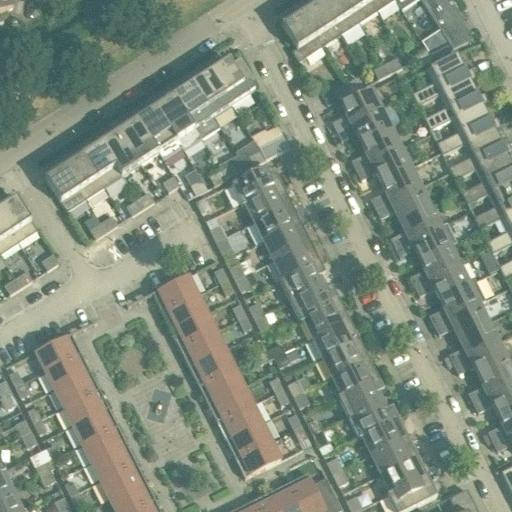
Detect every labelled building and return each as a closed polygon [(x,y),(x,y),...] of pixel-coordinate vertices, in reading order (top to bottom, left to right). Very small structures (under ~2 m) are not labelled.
[(6,0),(0,0),(0,27),(0,17),(12,11),(6,0)] [(340,0),(328,0),(319,6),(341,39),(359,28),(340,0)] [(366,0),(340,0),(359,28),(377,16),(366,0)] [(392,0),(366,0),(377,16),(394,4),(395,4),(392,0)] [(392,0),(395,4),(394,4),(401,15),(419,3),(417,0),(392,0)] [(417,0),(419,3),(446,44),(452,53),(472,44),(462,25),(451,1),(449,0),(417,0)] [(319,6),(301,18),(322,51),(341,39),(319,6)] [(301,18),(281,30),(282,32),(283,32),(283,33),(296,53),(291,56),(298,67),(322,51),(301,18)] [(438,48),(427,54),(432,64),(443,58),(452,53),(446,44),(438,48)] [(427,54),(415,60),(420,70),(432,64),(427,54)] [(465,74),(464,74),(456,58),(424,74),(432,88),(411,99),(417,110),(438,100),(437,99),(469,83),(469,84),(476,81),(471,72),(470,73),(465,75),(465,74)] [(230,65),(210,78),(231,110),(255,94),(249,85),(253,82),(251,78),(240,62),(230,66),(230,65)] [(390,78),(401,72),(396,62),(385,68),(390,78)] [(378,83),(390,78),(385,68),(373,74),(378,83)] [(210,78),(192,90),(213,121),(231,110),(210,78)] [(351,97),(362,91),(357,82),(346,87),(351,97)] [(476,99),(469,84),(469,83),(437,99),(438,100),(444,113),(424,123),(430,135),(450,125),(450,124),(482,108),(482,109),(488,106),(484,97),(482,97),(482,98),(478,100),(477,98),(476,99)] [(339,103),(351,97),(346,87),(334,93),(339,103)] [(192,90),(174,101),(195,133),(202,144),(220,133),(212,122),(213,121),(192,90)] [(344,121),(331,127),(336,137),(383,113),(373,93),(341,109),(346,119),(344,120),(344,121)] [(174,101),(156,113),(177,145),(181,152),(184,156),(202,144),(195,133),(174,101)] [(483,110),(482,109),(482,108),(450,124),(450,125),(457,137),(436,148),(442,159),(462,149),(494,132),(495,133),(501,130),(496,121),(495,122),(490,125),(490,123),(489,123),(482,110),(483,110)] [(156,113),(137,125),(158,157),(163,164),(181,152),(177,145),(156,113)] [(383,113),(336,137),(341,146),(354,140),(354,141),(356,140),(361,148),(393,132),(383,113)] [(137,125),(119,137),(140,169),(158,157),(137,125)] [(363,159),(350,166),(355,175),(402,152),(393,132),(361,148),(365,157),(363,159)] [(495,135),(495,133),(494,132),(462,149),(469,162),(449,173),(455,184),(475,174),(474,173),(507,157),(507,158),(511,155),(511,153),(508,146),(507,146),(507,147),(503,149),(502,148),(501,148),(495,135)] [(119,137),(101,149),(122,181),(140,169),(119,137)] [(259,152),(260,155),(265,164),(288,153),(282,140),(259,152)] [(101,149),(83,160),(104,192),(122,181),(101,149)] [(402,152),(355,175),(360,185),(373,179),(374,179),(376,178),(380,187),(412,171),(402,152)] [(253,170),(265,164),(260,155),(248,160),(253,170)] [(508,159),(507,158),(507,157),(474,173),(475,174),(481,187),(461,197),(467,209),(487,199),(487,198),(511,185),(511,169),(507,160),(508,159)] [(83,160),(65,172),(86,204),(104,192),(83,160)] [(226,184),(237,178),(233,169),(221,175),(226,184)] [(383,198),(370,204),(375,214),(422,190),(412,171),(380,187),(385,196),(383,197),(383,198)] [(65,172),(46,184),(66,217),(86,204),(65,172)] [(241,209),(280,189),(275,178),(268,181),(264,172),(231,189),(241,209)] [(214,190),(226,184),(221,175),(209,180),(214,190)] [(168,196),(179,189),(173,180),(162,188),(168,196)] [(195,200),(206,194),(201,184),(190,190),(195,200)] [(511,185),(487,198),(487,199),(494,212),(473,222),(480,233),(500,223),(499,223),(511,216),(511,185)] [(252,227),(290,208),(280,189),(241,209),(242,210),(243,209),(252,227)] [(422,190),(375,214),(380,224),(393,217),(398,227),(430,211),(425,201),(426,200),(422,190)] [(143,213),(153,206),(148,197),(137,204),(143,213)] [(201,218),(210,213),(205,202),(195,207),(201,218)] [(0,219),(18,248),(37,235),(16,203),(0,213),(0,219)] [(131,220),(143,213),(137,204),(126,211),(131,220)] [(262,246),(300,227),(290,208),(252,227),(262,246)] [(403,237),(390,244),(394,253),(441,229),(437,220),(435,221),(430,211),(398,227),(403,237)] [(511,216),(499,223),(500,223),(506,236),(486,247),(492,258),(511,248),(511,247),(511,216)] [(0,259),(18,248),(0,219),(0,259)] [(106,236),(117,229),(111,220),(101,227),(106,236)] [(95,243),(106,236),(101,227),(89,235),(95,243)] [(271,266),(309,247),(300,227),(262,246),(271,266)] [(441,229),(394,253),(399,263),(413,256),(413,257),(415,256),(419,265),(451,249),(453,249),(456,247),(446,227),(441,229)] [(215,246),(225,241),(219,230),(209,234),(215,246)] [(221,258),(231,253),(225,241),(215,246),(221,258)] [(280,286),(319,266),(309,247),(271,266),(280,284),(279,285),(280,286)] [(511,247),(511,264),(498,271),(504,283),(511,278),(511,247)] [(422,276),(409,282),(414,292),(461,268),(451,249),(419,265),(424,274),(422,275),(422,276)] [(47,275),(58,268),(52,259),(41,266),(47,275)] [(289,305),(322,289),(318,281),(325,277),(319,266),(280,286),(289,305)] [(234,284),(244,280),(238,268),(229,273),(234,284)] [(461,268),(414,292),(419,301),(432,295),(434,294),(439,303),(470,287),(461,268)] [(219,288),(227,284),(221,272),(214,276),(219,288)] [(21,292),(32,285),(26,276),(15,283),(21,292)] [(161,317),(197,299),(187,280),(151,298),(161,317)] [(240,296),(250,291),(244,280),(234,284),(240,296)] [(10,299),(21,292),(15,283),(4,290),(10,299)] [(225,299),(233,296),(227,284),(219,288),(225,299)] [(442,314),(429,321),(433,330),(480,307),(486,304),(476,284),(470,287),(439,303),(443,313),(441,314),(442,314)] [(299,325),(339,305),(333,294),(327,298),(322,289),(289,305),(299,325)] [(170,335),(206,317),(197,299),(161,317),(170,335)] [(310,344),(349,325),(339,305),(299,325),(300,326),(301,326),(310,344)] [(254,323),(264,318),(258,307),(248,312),(254,323)] [(480,307),(433,330),(438,340),(451,333),(456,343),(488,327),(483,317),(485,316),(480,307)] [(237,324),(245,320),(239,308),(231,312),(237,324)] [(179,353),(215,335),(206,317),(170,335),(179,353)] [(260,335),(270,331),(264,318),(254,323),(260,335)] [(243,337),(252,333),(245,320),(237,324),(243,337)] [(320,363),(358,344),(349,325),(310,344),(320,363)] [(461,353),(448,360),(453,370),(500,346),(495,337),(493,338),(488,327),(456,343),(461,353)] [(188,372),(224,354),(215,335),(179,353),(188,372)] [(45,375),(80,358),(70,339),(35,356),(45,375)] [(330,382),(368,363),(358,344),(320,363),(330,382)] [(255,361),(264,357),(258,346),(250,350),(255,361)] [(500,346),(453,370),(458,379),(471,373),(473,372),(478,381),(509,365),(500,346)] [(271,363),(273,362),(285,357),(280,348),(266,355),(271,363)] [(198,390),(233,372),(224,354),(188,372),(198,390)] [(271,363),(266,355),(264,357),(255,361),(259,369),(271,363)] [(279,372),(290,367),(285,357),(273,362),(279,372)] [(54,394),(89,376),(80,358),(45,375),(54,394)] [(338,402),(378,382),(368,363),(330,382),(339,400),(338,401),(338,402)] [(480,392),(468,398),(472,408),(511,388),(511,370),(509,365),(478,381),(482,390),(480,392)] [(207,409),(243,391),(233,372),(198,390),(207,409)] [(14,391),(22,387),(16,375),(9,379),(14,391)] [(63,412),(99,394),(89,376),(54,394),(63,412)] [(274,398),(282,394),(276,382),(268,386),(274,398)] [(348,422),(381,405),(377,397),(383,393),(378,382),(338,402),(348,422)] [(293,401),(303,396),(297,384),(287,389),(293,401)] [(0,399),(1,402),(11,397),(5,385),(0,387),(0,399)] [(20,402),(28,399),(22,387),(14,391),(20,402)] [(511,388),(472,408),(477,418),(491,411),(492,411),(497,420),(511,412),(511,388)] [(216,427),(252,409),(243,391),(207,409),(216,427)] [(72,430),(108,412),(99,394),(63,412),(72,430)] [(280,410),(288,406),(282,394),(274,398),(280,410)] [(299,413),(309,408),(303,396),(293,401),(299,413)] [(7,414),(17,408),(11,397),(1,402),(7,414)] [(358,441),(397,421),(392,411),(385,414),(381,405),(348,422),(358,441)] [(225,445),(261,427),(252,409),(216,427),(225,445)] [(32,427),(41,423),(35,411),(26,415),(32,427)] [(82,449),(117,431),(108,412),(72,430),(82,449)] [(500,431),(487,437),(492,447),(511,436),(511,412),(497,420),(502,429),(500,430),(500,431)] [(293,434),(301,430),(295,419),(287,423),(293,434)] [(369,460),(407,441),(397,421),(358,441),(358,443),(360,442),(369,460)] [(39,439),(47,435),(41,423),(32,427),(39,439)] [(312,440),(322,435),(316,423),(307,428),(312,440)] [(20,441),(30,436),(24,424),(14,429),(20,441)] [(235,463),(270,445),(261,427),(225,445),(235,463)] [(299,446),(307,442),(301,430),(293,434),(299,446)] [(91,467),(126,449),(117,431),(82,449),(91,467)] [(318,451),(328,447),(322,435),(312,440),(318,451)] [(26,453),(36,448),(30,436),(20,441),(26,453)] [(511,436),(492,447),(497,457),(510,450),(511,449),(511,436)] [(379,479),(417,460),(407,441),(369,460),(379,479)] [(244,482),(280,464),(270,445),(235,463),(244,482)] [(51,464),(60,460),(54,449),(46,453),(51,464)] [(100,485),(136,467),(126,449),(91,467),(100,485)] [(53,473),(64,467),(60,460),(51,464),(49,465),(53,473)] [(388,498),(426,479),(417,460),(379,479),(388,497),(388,498)] [(332,479),(342,474),(336,462),(326,467),(332,479)] [(50,475),(53,473),(49,465),(35,472),(39,480),(50,474),(50,475)] [(109,504),(145,486),(136,467),(100,485),(109,504)] [(511,470),(501,477),(511,498),(511,470)] [(5,473),(0,475),(0,499),(13,493),(4,475),(5,474),(5,473)] [(55,485),(50,475),(50,474),(39,480),(44,490),(55,485)] [(338,490),(348,485),(342,474),(332,479),(338,490)] [(288,488),(300,511),(340,511),(325,482),(313,489),(307,478),(288,488)] [(386,498),(393,511),(412,511),(436,500),(426,479),(388,498),(388,497),(386,498)] [(70,501),(78,496),(72,485),(64,489),(70,501)] [(113,511),(137,511),(154,504),(145,486),(109,504),(113,511)] [(277,511),(300,511),(288,488),(270,497),(277,511)] [(22,511),(13,493),(0,499),(0,511),(22,511)] [(475,511),(466,494),(448,503),(452,511),(475,511)] [(75,511),(77,511),(84,509),(78,496),(70,501),(75,511)] [(254,511),(277,511),(270,497),(251,506),(254,511)] [(56,511),(68,511),(63,501),(53,506),(56,511)] [(348,511),(360,511),(355,501),(345,506),(348,511)]
